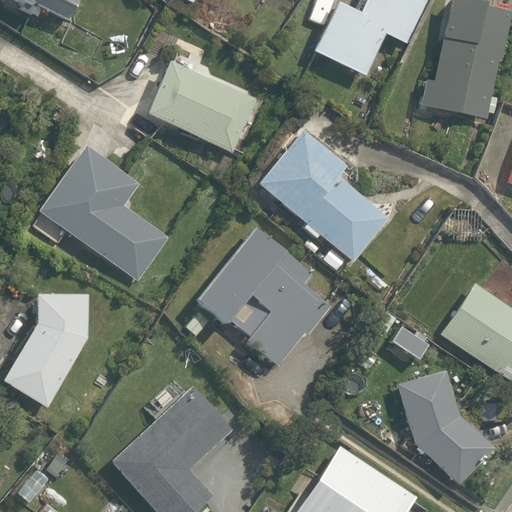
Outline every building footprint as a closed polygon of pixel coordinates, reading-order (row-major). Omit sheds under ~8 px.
[(12,14),(28,22),(34,11),(68,28),(81,0),(0,0),(0,2),(14,10),(12,14)] [(402,57),(425,3),(417,0),(359,0),(354,12),(327,0),(303,56),(363,83),(379,47),(402,57)] [(502,20),(447,8),(430,88),(418,85),(412,113),(479,127),(502,20)] [(162,65),(138,123),(228,160),(251,102),(162,65)] [(343,172),(293,133),(247,192),(347,270),(387,220),(337,180),(343,172)] [(61,239),(133,287),(167,237),(121,207),(135,186),(77,147),(24,226),(55,246),(61,239)] [(511,190),(511,155),(502,188),(511,190)] [(219,335),(224,329),(242,343),(236,350),(272,379),(333,303),(246,232),(185,308),(219,335)] [(511,315),(472,288),(434,344),(511,396),(511,315)] [(84,295),(29,296),(27,331),(0,381),(0,390),(45,412),(85,346),(84,295)] [(410,456),(452,490),(490,458),(460,434),(440,372),(389,389),(410,456)] [(188,475),(226,440),(181,392),(99,470),(138,511),(198,511),(212,500),(188,475)] [(404,511),(412,502),(334,448),(289,511),(404,511)]
